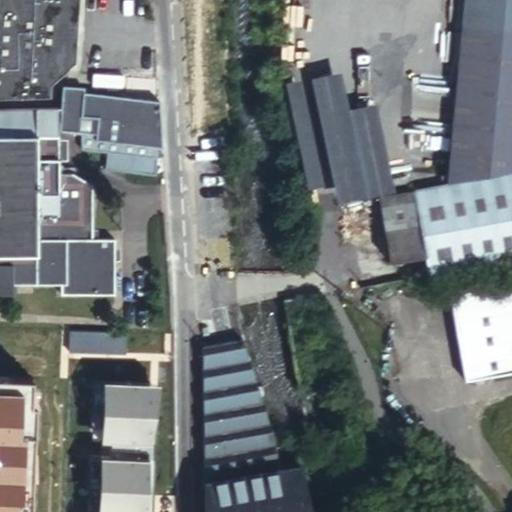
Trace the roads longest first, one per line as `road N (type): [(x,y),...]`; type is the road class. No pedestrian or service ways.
road 1 (residential): [(164,0),(181,294)]
road 2 (residential): [(181,294),(186,511)]
road 3 (unclassified): [(181,294),(373,264)]
